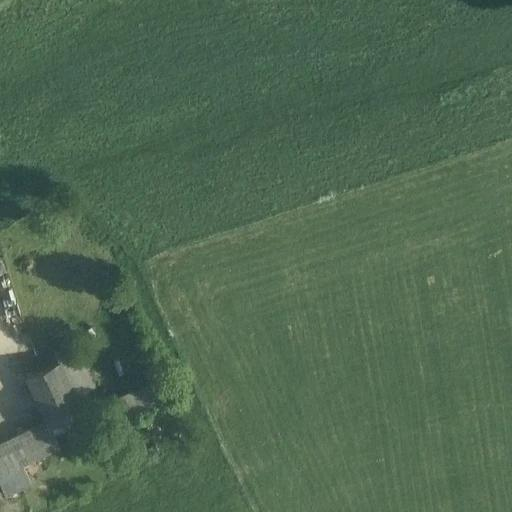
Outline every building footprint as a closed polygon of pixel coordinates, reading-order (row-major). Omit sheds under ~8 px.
[(59,360),(76,395),(95,386),(74,342),(55,351),(59,360)] [(59,360),(27,376),(47,419),(50,425),(69,416),(82,409),(76,395),(59,360)] [(102,400),(113,424),(128,417),(166,400),(155,376),(102,400)] [(69,416),(50,425),(55,435),(74,426),(69,416)] [(128,417),(113,424),(119,437),(134,430),(128,417)] [(50,425),(47,419),(24,429),(37,457),(60,446),(55,435),(50,425)] [(24,429),(0,440),(0,484),(5,494),(31,482),(22,464),(37,457),(24,429)]
